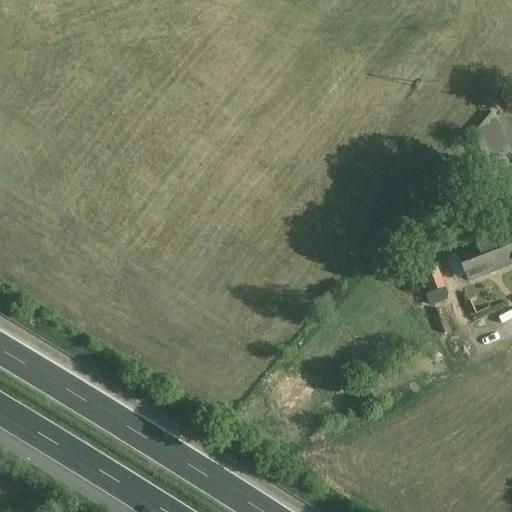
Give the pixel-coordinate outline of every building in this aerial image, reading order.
[(476,141),(491,173),(509,166),(504,155),(510,152),(493,115),(476,135),(478,140),(476,141)] [(495,198),(487,202),(496,222),(503,219),(495,198)] [(447,209),(457,233),(478,221),(482,229),(496,223),(496,222),(487,202),(487,201),(473,206),(470,200),(447,209)] [(420,224),(428,245),(443,239),(434,219),(420,224)] [(511,264),(511,256),(504,235),(493,239),(490,230),(473,236),(477,247),(458,254),(457,254),(458,255),(468,281),(511,264)] [(431,294),(445,289),(446,289),(436,263),(458,255),(457,254),(458,254),(452,236),(443,239),(428,245),(431,253),(419,258),(421,263),(422,267),(423,273),(431,294)] [(445,289),(431,294),(428,296),(431,305),(448,299),(445,289)]
